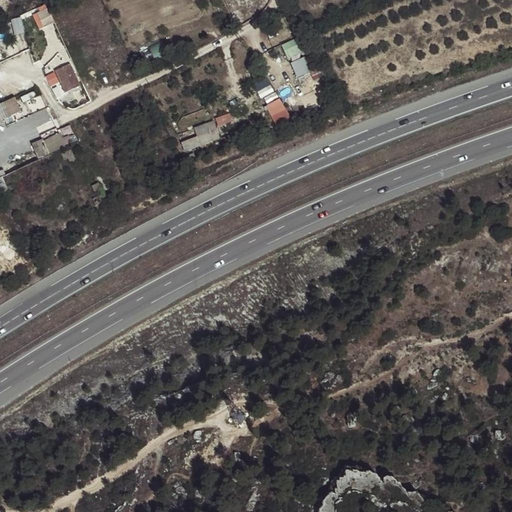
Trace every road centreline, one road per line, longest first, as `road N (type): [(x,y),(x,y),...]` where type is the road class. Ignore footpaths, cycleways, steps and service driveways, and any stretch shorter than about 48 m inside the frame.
road 1 (motorway): [(0,383),(103,317),(225,254),(348,195),(511,136)]
road 2 (motorway): [(511,87),(275,177),(0,328)]
road 3 (unclassified): [(70,116),(277,0)]
